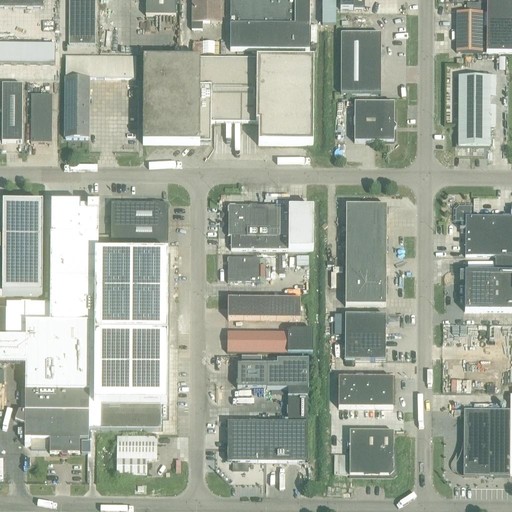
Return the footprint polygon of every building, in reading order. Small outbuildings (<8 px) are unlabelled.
[(0,0),(0,9),(43,9),(43,0),(0,0)] [(68,0),(69,46),(95,46),(95,0),(68,0)] [(105,0),(107,51),(122,50),(120,0),(105,0)] [(145,0),(145,17),(175,17),(175,0),(145,0)] [(221,0),(191,0),(191,24),(192,24),(191,31),(202,31),(202,24),(221,24),(221,0)] [(230,0),(230,52),(309,52),(309,26),(309,0),(230,0)] [(364,11),(364,0),(339,0),(339,11),(364,11)] [(511,0),(486,0),(486,54),(511,54),(511,0)] [(456,13),(456,54),(482,54),(482,14),(456,13)] [(340,95),(380,95),(381,35),(340,35),(340,95)] [(0,45),(0,65),(55,66),(55,46),(0,45)] [(135,59),(65,59),(65,140),(88,140),(89,80),(135,80),(135,59)] [(313,61),(179,60),(143,59),(142,145),(199,146),(210,146),(210,125),(242,125),(258,125),(258,146),(312,147),(313,61)] [(458,88),(458,126),(458,148),(489,148),(490,88),(490,78),(458,78),(458,88)] [(22,86),(3,86),(0,86),(0,112),(2,112),(1,144),(22,145),(22,86)] [(30,145),(51,145),(52,113),(52,97),(31,97),(31,113),(30,145)] [(394,142),(394,105),(354,104),(354,144),(391,144),(394,142)] [(0,296),(42,297),(42,205),(2,205),(2,236),(0,235),(0,296)] [(0,362),(23,363),(23,412),(16,412),(14,422),(24,425),(24,439),(49,440),(49,455),(61,455),(61,457),(62,458),(66,458),(67,457),(67,455),(79,455),(79,440),(88,440),(88,431),(89,407),(161,408),(161,406),(166,406),(167,254),(98,254),(98,205),(50,205),(50,236),(50,305),(1,304),(1,310),(0,310),(0,362)] [(168,246),(168,222),(168,205),(111,205),(111,246),(168,246)] [(346,207),(345,227),(386,227),(386,207),(346,207)] [(288,208),(228,208),(228,238),(230,238),(230,252),(313,252),(313,210),(288,210),(288,208)] [(464,274),(464,313),(511,313),(511,218),(470,218),(470,208),(458,208),(455,211),(455,223),(465,223),(465,258),(495,259),(495,274),(464,274)] [(345,227),(345,247),(386,247),(386,227),(345,227)] [(345,247),(345,267),(386,267),(386,247),(345,247)] [(228,284),(260,284),(260,260),(228,260),(228,284)] [(386,267),(345,267),(345,287),(386,287),(386,267)] [(386,287),(345,287),(345,307),(386,308),(386,287)] [(227,300),(227,321),(300,322),(300,301),(227,300)] [(344,317),(344,337),(385,338),(385,317),(344,317)] [(312,355),(312,332),(291,331),(287,335),(227,334),(227,354),(312,355)] [(385,338),(344,337),(344,362),(385,363),(385,338)] [(287,424),(308,424),(308,362),(276,362),(276,366),(267,366),(237,366),(237,390),(266,390),(266,391),(288,391),(287,424)] [(393,379),(338,379),(338,410),(393,410),(393,379)] [(88,431),(161,431),(161,408),(89,407),(88,431)] [(463,478),(509,478),(510,412),(463,412),(463,478)] [(247,465),(307,465),(308,424),(287,424),(227,424),(227,465),(231,465),(247,465)] [(393,472),(393,469),(393,433),(349,433),(349,457),(334,457),(334,477),(359,477),(361,477),(388,477),(393,472)] [(156,461),(157,439),(116,439),(116,476),(146,476),(147,461),(156,461)] [(247,465),(231,465),(231,472),(247,473),(247,465)]
